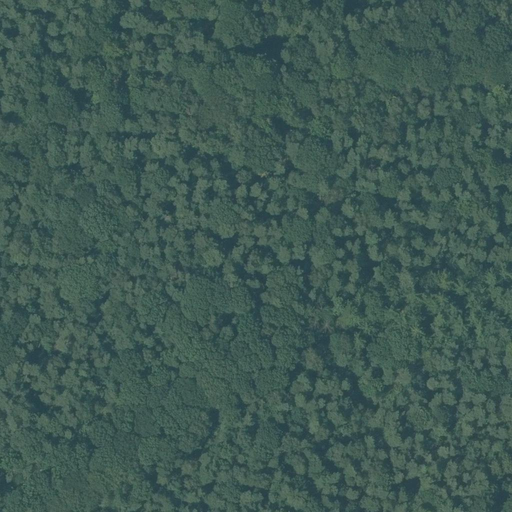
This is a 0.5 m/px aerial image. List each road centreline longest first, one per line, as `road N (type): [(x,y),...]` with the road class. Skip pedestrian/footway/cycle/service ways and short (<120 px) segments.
road 1 (track): [(511,61),(263,65),(126,88),(31,147),(0,176)]
road 2 (track): [(118,0),(116,39),(149,167),(241,364)]
